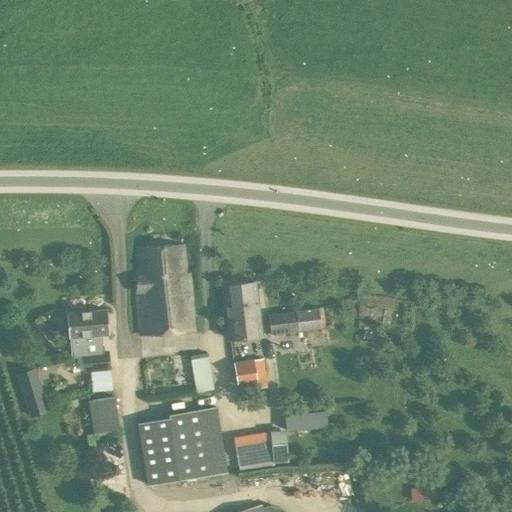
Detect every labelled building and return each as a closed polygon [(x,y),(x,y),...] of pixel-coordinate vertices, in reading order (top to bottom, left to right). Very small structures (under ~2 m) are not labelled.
[(138,275),(136,291),(140,334),(195,331),(191,273),(186,273),(185,244),(137,247),(138,275)] [(230,339),(262,335),(256,281),(224,285),(230,339)] [(271,334),(321,327),(318,308),(268,314),(271,334)] [(109,334),(107,310),(66,313),(69,338),(71,337),(73,355),(83,354),(102,352),(100,334),(109,334)] [(83,354),(84,371),(108,368),(107,352),(102,352),(83,354)] [(191,355),(197,392),(213,389),(207,353),(191,355)] [(254,360),(234,363),(238,385),(257,382),(266,381),(265,374),(263,358),(254,360)] [(48,411),(34,368),(17,373),(31,416),(48,411)] [(94,434),(119,430),(114,396),(89,400),(94,434)] [(169,418),(138,423),(148,485),(227,472),(216,407),(169,415),(169,418)] [(327,427),(325,411),(285,415),(286,431),(327,427)] [(435,485),(410,488),(412,499),(436,496),(435,485)]
